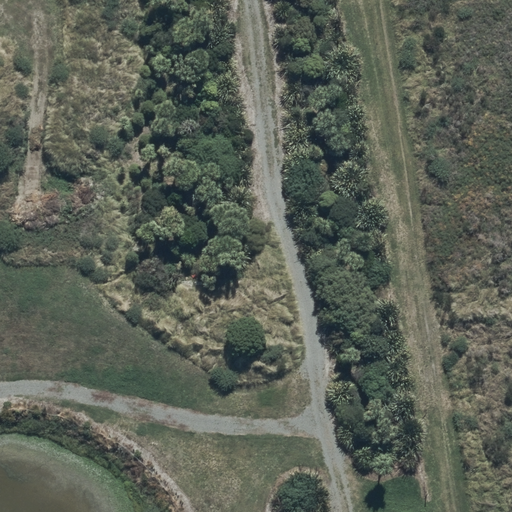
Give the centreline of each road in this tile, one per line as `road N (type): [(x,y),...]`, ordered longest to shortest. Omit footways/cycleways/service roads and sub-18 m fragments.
road 1 (track): [(248,0),(274,188),(346,511)]
road 2 (track): [(471,511),(379,0)]
